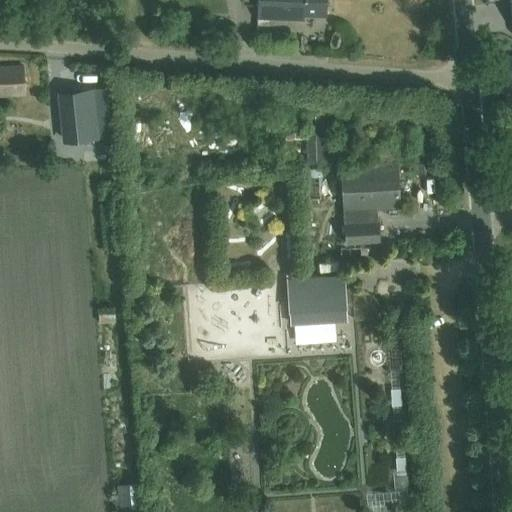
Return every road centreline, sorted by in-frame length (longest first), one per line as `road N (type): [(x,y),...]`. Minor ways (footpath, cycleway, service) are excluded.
road 1 (unclassified): [(469,82),(0,45)]
road 2 (unclassified): [(503,511),(480,216)]
road 3 (unclassified): [(480,216),(469,82)]
